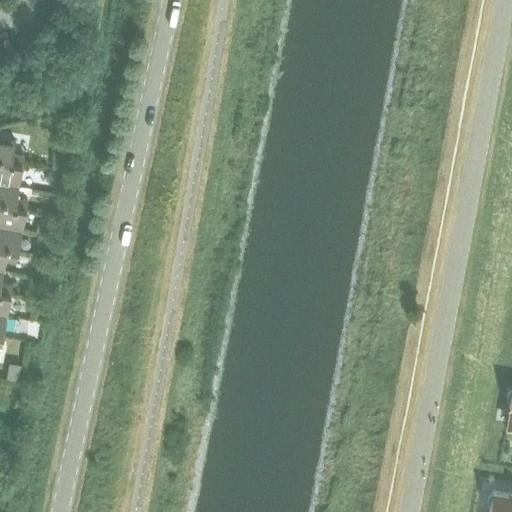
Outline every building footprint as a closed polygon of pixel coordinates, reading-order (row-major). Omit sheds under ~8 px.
[(0,159),(21,163),(23,154),(12,152),(14,139),(0,136),(0,159)] [(56,151),(53,168),(66,170),(69,154),(56,151)] [(21,163),(0,159),(0,181),(18,185),(21,163)] [(48,169),(46,179),(65,182),(67,172),(48,169)] [(0,203),(25,208),(26,198),(15,196),(18,185),(0,181),(0,203)] [(53,202),(51,212),(62,214),(64,204),(53,202)] [(25,208),(0,203),(0,225),(21,229),(25,208)] [(39,219),(37,230),(49,232),(51,221),(39,219)] [(21,229),(0,225),(0,247),(17,250),(21,229)] [(38,232),(35,247),(51,250),(53,235),(38,232)] [(17,250),(0,247),(0,269),(2,270),(4,258),(15,260),(17,250)] [(0,291),(10,293),(11,283),(0,281),(2,270),(0,269),(0,291)] [(10,293),(0,291),(0,312),(6,314),(10,293)] [(9,360),(6,376),(19,378),(21,363),(9,360)] [(487,495),(486,502),(488,505),(488,508),(490,508),(489,511),(511,511),(511,491),(509,491),(508,493),(491,489),(491,492),(487,495)]
